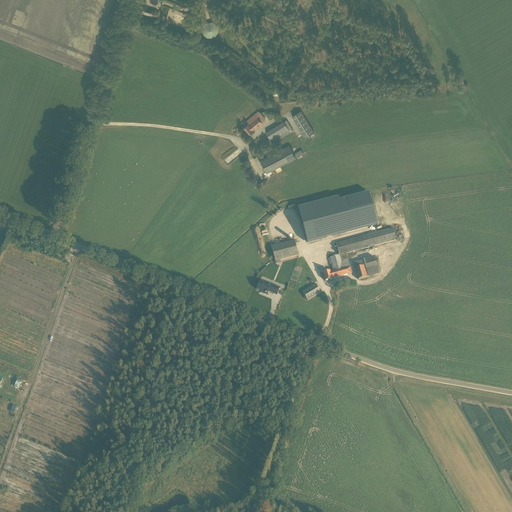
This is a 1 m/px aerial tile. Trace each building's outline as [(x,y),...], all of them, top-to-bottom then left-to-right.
[(157,12),(146,8),(142,7),(141,10),(140,9),(139,11),(156,16),(157,12)] [(215,23),(211,21),(207,22),(203,25),(202,30),(203,34),(206,37),(211,38),(215,36),(218,32),(218,27),(215,23)] [(301,111),(292,116),(305,138),(314,133),(301,111)] [(261,115),(259,113),(256,116),(255,114),(246,122),(247,124),(243,128),(248,134),(262,123),(261,122),(265,120),(261,115)] [(284,122),(270,130),(266,132),(271,141),(289,129),(284,122)] [(266,173),(288,162),(296,158),(289,145),(282,149),(264,158),(263,155),(259,157),(261,160),(260,160),(266,173)] [(307,244),(377,225),(369,193),(338,201),(338,198),(298,209),(307,244)] [(352,274),(346,254),(396,240),(393,228),(336,244),(339,255),(330,258),(333,270),(335,270),(335,271),(338,270),(340,277),(352,274)] [(275,262),(298,256),(294,241),(271,247),(275,262)] [(359,280),(379,274),(374,257),(353,263),(359,280)] [(332,279),(340,277),(338,270),(335,271),(335,270),(333,270),(323,273),(325,281),(332,279)] [(267,285),(260,282),(257,290),(264,292),(263,294),(267,295),(269,292),(277,295),(280,288),(268,284),(267,285)] [(308,301),(321,293),(315,284),(302,292),(308,301)]
